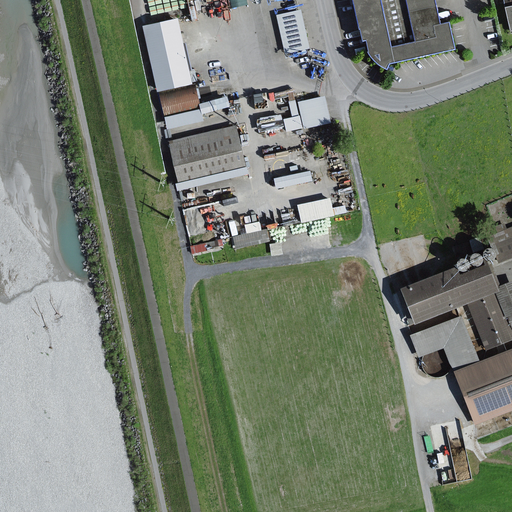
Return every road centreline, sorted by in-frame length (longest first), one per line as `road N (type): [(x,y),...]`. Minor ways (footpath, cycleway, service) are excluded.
road 1 (track): [(441,511),(354,150),(348,96),(358,84)]
road 2 (unclassified): [(325,0),(338,56),(373,95),(418,100),(511,65)]
